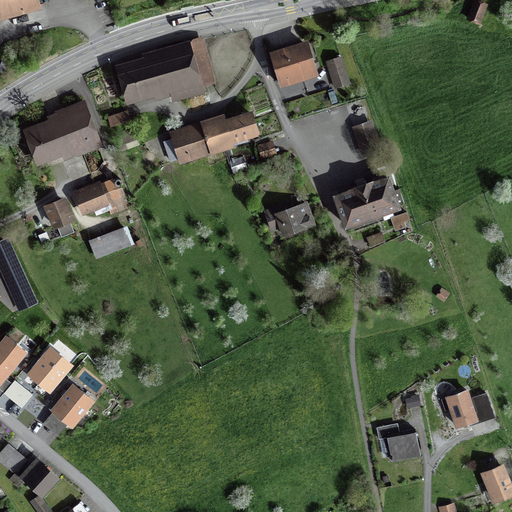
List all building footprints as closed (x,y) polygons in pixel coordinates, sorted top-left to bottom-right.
[(0,0),(0,17),(0,18),(42,6),(40,0),(0,0)] [(480,23),(488,2),(482,0),(472,0),(466,18),(480,23)] [(203,85),(215,82),(202,35),(142,51),(143,54),(115,62),(126,103),(154,95),(155,99),(171,95),(173,100),(205,91),(203,85)] [(269,49),(280,85),(319,73),(308,37),(269,49)] [(342,55),(326,60),(334,87),(350,82),(342,55)] [(12,62),(3,58),(0,64),(0,72),(6,75),(12,62)] [(48,117),(23,127),(37,163),(62,153),(64,158),(76,153),(77,155),(104,144),(84,97),(54,109),(55,110),(46,114),(48,117)] [(260,131),(252,107),(226,115),(224,111),(200,119),(200,120),(169,130),(180,163),(234,145),(233,141),(258,133),(258,132),(260,131)] [(131,118),(128,108),(107,115),(111,125),(131,118)] [(381,147),(372,118),(351,125),(361,154),(381,147)] [(134,128),(118,134),(121,144),(126,142),(128,148),(140,144),(134,128)] [(273,140),(257,144),(261,157),(277,152),(273,140)] [(396,189),(389,171),(333,191),(345,226),(406,205),(400,188),(396,189)] [(73,189),(83,213),(94,209),(109,203),(101,182),(100,179),(73,189)] [(109,203),(94,209),(96,215),(110,209),(111,214),(130,206),(122,185),(117,187),(120,195),(112,198),(105,180),(101,182),(109,203)] [(45,207),(53,228),(57,226),(61,237),(75,232),(70,220),(73,219),(65,199),(45,207)] [(282,234),(316,223),(308,199),(277,210),(275,204),(264,208),(271,230),(279,227),(282,234)] [(391,216),(395,230),(406,226),(404,220),(410,218),(407,210),(391,216)] [(130,231),(127,223),(88,238),(96,257),(135,243),(132,235),(129,236),(128,232),(130,231)] [(385,241),(382,231),(367,236),(370,246),(385,241)] [(0,325),(21,304),(5,289),(16,277),(1,263),(0,263),(0,325)] [(436,295),(444,301),(450,292),(442,286),(436,295)] [(321,326),(329,322),(324,314),(317,318),(321,326)] [(0,388),(4,392),(12,382),(6,377),(28,350),(6,332),(0,338),(0,388)] [(95,398),(73,380),(50,408),(52,410),(42,422),(58,435),(68,423),(72,426),(95,398)] [(468,386),(445,395),(445,397),(441,398),(445,410),(450,409),(456,426),(468,422),(469,425),(495,416),(486,391),(472,396),(468,386)] [(405,398),(407,407),(421,404),(419,393),(411,395),(411,396),(405,398)] [(391,460),(421,454),(416,429),(400,432),(398,422),(377,426),(379,438),(380,438),(384,457),(390,455),(391,460)] [(0,451),(0,460),(14,473),(15,472),(16,472),(28,458),(8,441),(0,451)] [(61,476),(37,454),(19,474),(43,495),(61,476)] [(511,481),(504,461),(480,470),(493,502),(511,494),(511,481)] [(18,486),(24,480),(16,472),(15,472),(14,473),(9,479),(18,486)] [(52,511),(53,511),(40,493),(30,500),(38,511),(52,511)] [(457,511),(454,501),(438,506),(439,511),(457,511)]
